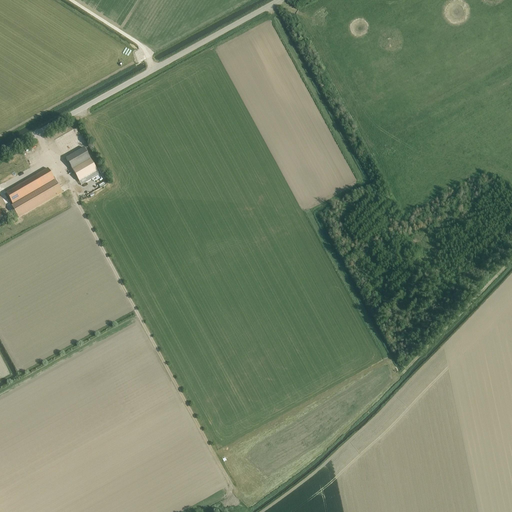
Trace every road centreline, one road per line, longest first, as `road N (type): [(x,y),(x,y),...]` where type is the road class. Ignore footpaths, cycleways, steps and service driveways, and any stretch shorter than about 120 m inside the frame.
road 1 (track): [(207,506),(229,485),(68,189)]
road 2 (unclassified): [(0,154),(280,0)]
